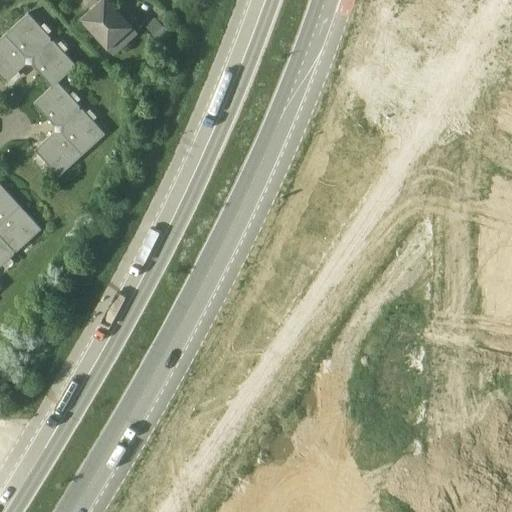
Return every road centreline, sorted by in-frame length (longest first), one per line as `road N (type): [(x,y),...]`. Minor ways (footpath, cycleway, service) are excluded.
road 1 (primary): [(269,0),(147,280),(9,511)]
road 2 (primary): [(60,511),(258,147),(315,0)]
